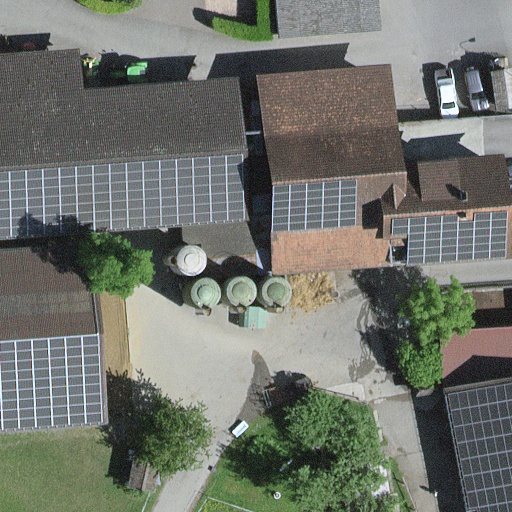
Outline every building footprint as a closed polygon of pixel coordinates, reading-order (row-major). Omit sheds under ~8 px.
[(262,0),(265,29),(365,23),(363,0),(262,0)] [(77,49),(0,55),(0,237),(237,219),(226,86),(81,98),(77,49)] [(381,68),(251,75),(262,277),(500,263),(494,158),(387,164),(381,68)] [(80,242),(0,249),(0,428),(97,419),(80,242)] [(511,511),(511,376),(442,390),(465,511),(511,511)]
